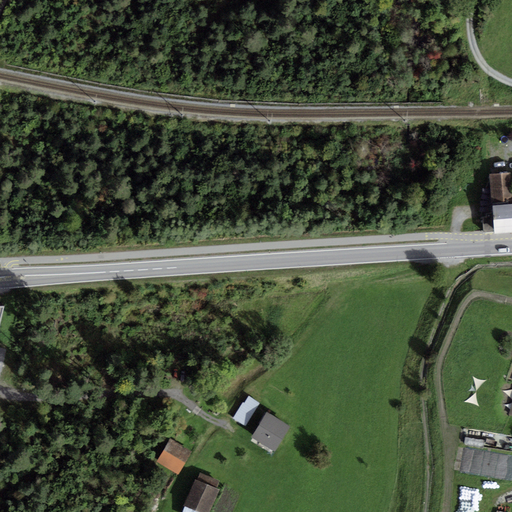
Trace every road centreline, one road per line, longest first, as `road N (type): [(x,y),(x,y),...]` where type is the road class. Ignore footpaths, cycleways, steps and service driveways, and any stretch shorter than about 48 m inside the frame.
road 1 (tertiary): [(511,247),(0,278)]
road 2 (track): [(449,251),(448,262),(348,286),(220,422)]
road 3 (track): [(12,395),(174,393),(220,422)]
